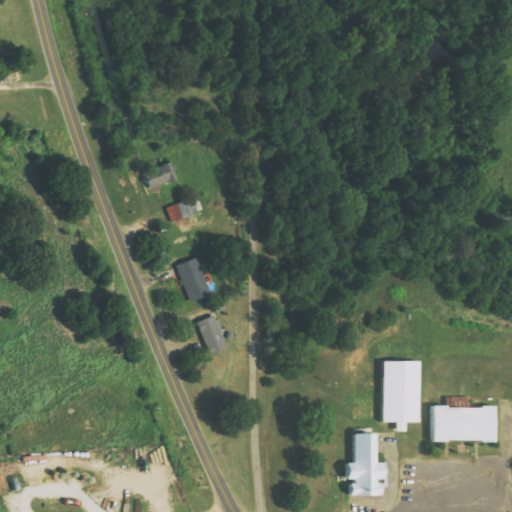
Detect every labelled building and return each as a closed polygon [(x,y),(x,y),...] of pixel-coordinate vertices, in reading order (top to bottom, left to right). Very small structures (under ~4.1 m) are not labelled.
[(178,179),(171,162),(143,173),(151,190),(178,179)] [(166,208),(171,223),(202,211),(197,196),(166,208)] [(210,294),(196,257),(176,265),(190,302),(210,294)] [(196,322),(210,355),(227,349),(214,315),(196,322)] [(419,361),(382,361),(381,423),(418,423),(419,361)] [(495,441),(495,407),(432,408),(432,442),(495,441)] [(376,434),(354,434),(354,463),(346,463),(346,481),(349,481),(349,496),(381,496),(381,481),(384,481),(384,463),(376,463),(376,434)]
